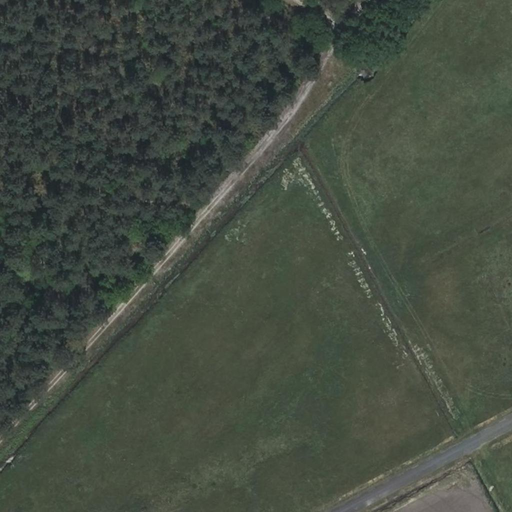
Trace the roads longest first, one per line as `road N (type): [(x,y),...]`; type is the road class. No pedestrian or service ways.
road 1 (track): [(370,0),(285,126),(0,439)]
road 2 (tertiary): [(346,511),(511,425)]
